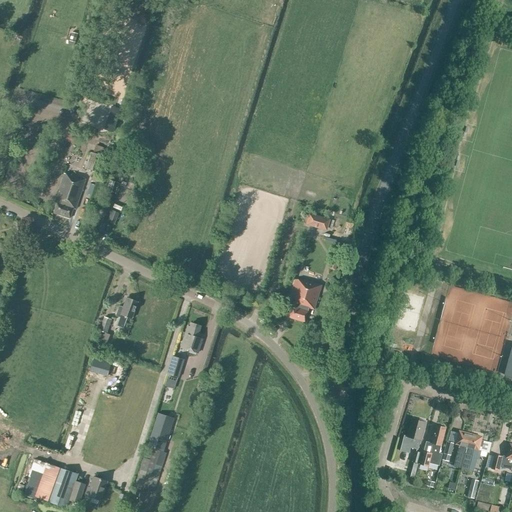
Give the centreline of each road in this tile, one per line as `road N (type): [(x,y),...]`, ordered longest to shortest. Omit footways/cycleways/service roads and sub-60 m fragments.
road 1 (secondary): [(359,511),(349,372),(355,288),(456,0)]
road 2 (unclassified): [(331,511),(321,425),(274,346),(213,304),(0,203)]
road 3 (unclassified): [(396,511),(379,470),(405,381)]
